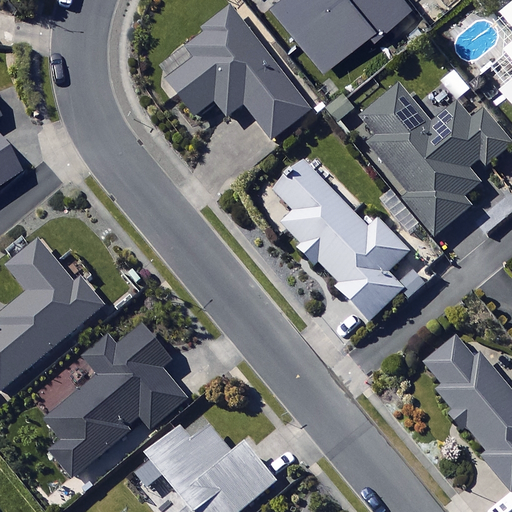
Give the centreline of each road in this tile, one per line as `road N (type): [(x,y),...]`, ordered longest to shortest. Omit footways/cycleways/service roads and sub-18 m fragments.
road 1 (residential): [(409,511),(101,136)]
road 2 (residential): [(101,136),(82,66),(87,0)]
road 3 (residential): [(0,218),(101,136)]
